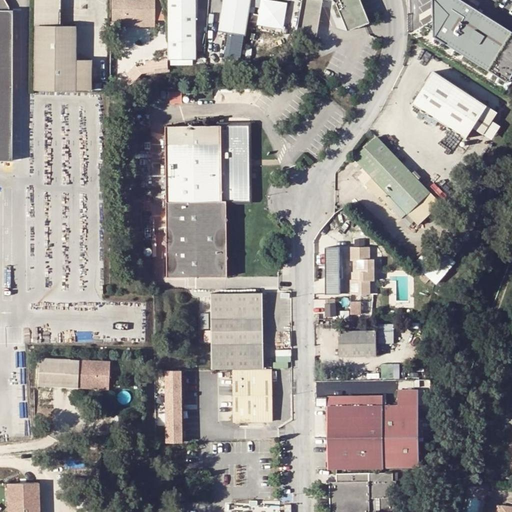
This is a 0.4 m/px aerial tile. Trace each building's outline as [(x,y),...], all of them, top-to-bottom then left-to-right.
[(0,0),(0,159),(13,160),(12,11),(9,11),(8,6),(4,0),(0,0)] [(35,0),(35,27),(35,91),(91,91),(91,61),(77,61),(77,28),(60,28),(60,0),(35,0)] [(113,0),(113,20),(125,20),(156,21),(156,0),(113,0)] [(195,0),(168,0),(167,61),(195,61),(195,0)] [(250,0),(223,0),(218,33),(245,37),(250,0)] [(302,0),(297,34),(318,38),(324,0),(325,0),(334,1),(337,4),(348,32),(370,23),(360,0),(302,0)] [(262,2),(257,25),(273,28),(281,30),(285,6),(262,2)] [(273,28),(257,25),(256,33),(272,36),(273,28)] [(498,109),(435,67),(414,101),(468,137),(474,129),(484,134),(498,109)] [(183,102),(182,90),(170,91),(171,102),(183,102)] [(165,202),(226,202),(249,202),(248,125),(165,126),(165,202)] [(429,193),(377,138),(355,159),(364,168),(356,175),(379,199),(381,197),(402,218),(429,193)] [(141,198),(141,211),(150,211),(149,198),(141,198)] [(226,202),(165,202),(166,277),(226,275),(226,202)] [(415,263),(437,283),(457,262),(443,248),(437,254),(430,247),(415,263)] [(354,261),(355,273),(354,275),(354,281),(350,281),(350,295),(369,295),(370,282),(374,282),(374,259),(369,259),(369,248),(350,249),(350,261),(354,261)] [(262,293),(211,294),(211,368),(262,367),(262,293)] [(338,315),(338,302),(326,302),(326,315),(338,315)] [(380,343),(395,343),(395,322),(380,323),(380,343)] [(338,332),(338,357),(376,357),(376,332),(338,332)] [(41,385),(80,383),(80,377),(110,376),(109,355),(79,356),(40,358),(41,385)] [(271,370),(231,371),(232,421),(271,421),(271,370)] [(179,372),(163,372),(165,443),(181,442),(179,372)] [(383,396),(327,396),(328,470),(384,469),(419,469),(417,391),(397,391),(397,406),(383,406),(383,396)] [(330,511),(369,511),(369,499),(379,498),(379,511),(393,511),(393,499),(397,498),(397,481),(393,481),(393,473),(336,474),(336,482),(330,482),(330,511)] [(39,511),(39,484),(8,485),(8,511),(39,511)]
